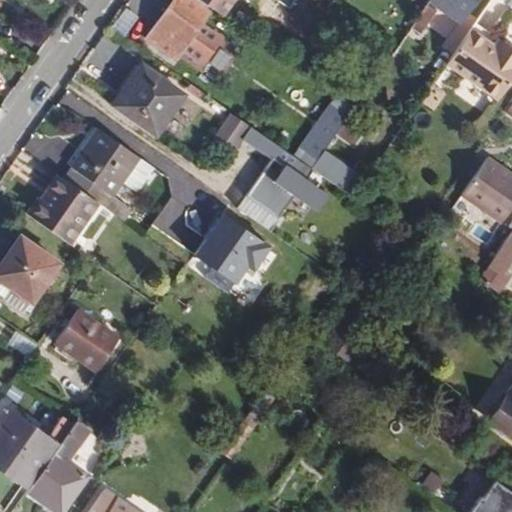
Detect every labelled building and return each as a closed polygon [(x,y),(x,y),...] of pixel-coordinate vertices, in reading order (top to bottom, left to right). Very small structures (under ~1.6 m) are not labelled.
[(175,58),(207,12),(189,0),(174,0),(147,39),(175,58)] [(200,0),(224,16),(234,0),(200,0)] [(420,0),(458,25),(474,0),(420,0)] [(433,14),(428,28),(447,35),(453,21),(433,14)] [(470,31),(447,65),(498,100),(511,80),(511,49),(506,45),(501,52),(494,48),(470,31)] [(499,40),(494,48),(501,52),(506,45),(499,40)] [(155,135),(183,95),(141,66),(113,105),(155,135)] [(326,151),(348,119),(330,106),(300,147),(320,160),(326,151)] [(207,140),(226,153),(246,125),(228,112),(207,140)] [(70,168),(112,197),(122,182),(139,157),(122,145),(111,138),(98,128),(70,168)] [(126,140),(115,133),(111,138),(122,145),(126,140)] [(278,219),(305,180),(313,169),(280,146),(245,196),(278,219)] [(313,169),(325,177),(341,188),(355,198),(367,180),(326,151),(320,160),(313,169)] [(154,167),(139,157),(122,182),(137,193),(154,167)] [(511,207),(511,175),(487,158),(461,195),(501,223),(511,207)] [(112,197),(70,168),(63,179),(97,203),(104,208),(112,197)] [(97,203),(63,179),(58,175),(29,216),(68,244),(97,203)] [(131,209),(112,197),(104,208),(123,221),(131,209)] [(511,230),(478,279),(497,293),(507,278),(501,274),(511,259),(511,230)] [(59,264),(20,236),(0,264),(0,281),(31,303),(59,264)] [(95,372),(119,338),(77,309),(53,343),(95,372)] [(348,314),(343,311),(322,341),(327,344),(348,314)] [(346,360),(370,327),(349,312),(348,314),(327,344),(326,345),(346,360)] [(308,349),(319,334),(308,326),(298,342),(302,344),(308,349)] [(12,332),(6,343),(25,354),(31,343),(12,332)] [(308,349),(302,344),(274,384),(280,389),(308,349)] [(254,426),(277,395),(267,388),(245,420),(254,426)] [(511,390),(492,420),(511,434),(511,390)] [(0,412),(0,472),(26,491),(59,443),(72,424),(58,414),(45,433),(5,405),(0,412)] [(234,456),(254,426),(245,420),(225,450),(234,456)] [(59,443),(26,491),(56,511),(59,511),(85,476),(65,461),(86,431),(74,422),(72,424),(59,443)] [(501,511),(511,496),(511,488),(486,471),(465,502),(479,511),(501,511)] [(434,473),(425,484),(435,492),(444,481),(434,473)] [(140,511),(105,487),(87,511),(140,511)]
